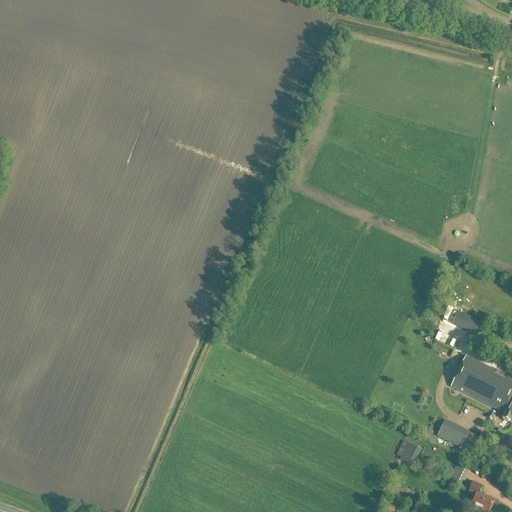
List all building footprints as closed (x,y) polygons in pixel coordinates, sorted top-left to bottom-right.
[(452,325),(474,336),(480,323),(458,313),(452,325)] [(511,378),(496,371),(466,357),(451,388),(499,411),(500,409),(506,412),(503,418),(511,423),(511,421),(511,378)] [(403,442),(396,456),(400,458),(400,459),(413,465),(420,450),(403,442)] [(455,468),(446,485),(460,491),(468,474),(455,468)] [(484,511),(490,511),(495,501),(481,494),(484,488),(473,483),(468,495),(475,498),(470,509),(475,511),(478,511),(479,510),(484,511)]
